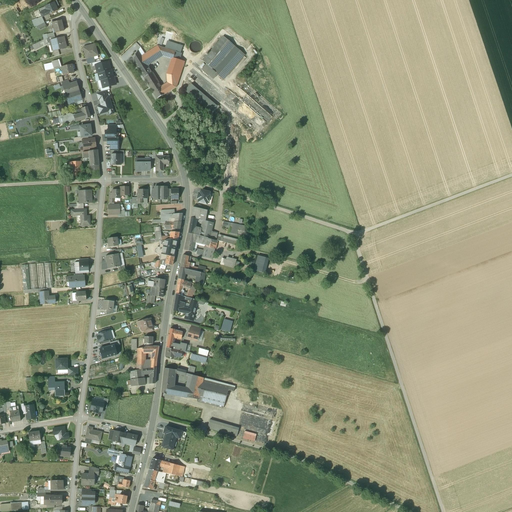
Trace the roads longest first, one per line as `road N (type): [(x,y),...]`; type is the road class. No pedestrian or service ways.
road 1 (track): [(352,234),(442,511)]
road 2 (track): [(153,418),(301,460),(407,511)]
road 3 (tertiary): [(186,180),(150,432)]
road 4 (residential): [(102,181),(79,418)]
road 5 (tertiary): [(83,10),(171,138),(186,180)]
road 6 (residential): [(83,10),(74,31),(102,181)]
road 7 (track): [(186,181),(352,234)]
road 8 (track): [(511,178),(352,234)]
